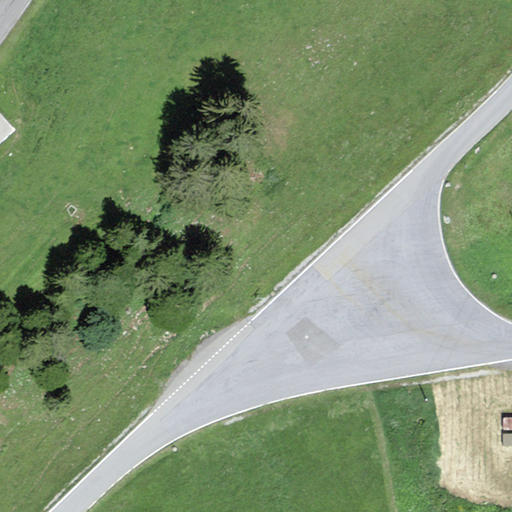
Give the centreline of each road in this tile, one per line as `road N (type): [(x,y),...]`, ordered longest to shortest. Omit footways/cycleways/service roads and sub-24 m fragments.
road 1 (unclassified): [(66,511),(150,437),(224,394),(356,364)]
road 2 (unclassified): [(511,91),(434,167),(410,204),(356,364)]
road 3 (unclassified): [(356,364),(511,344)]
